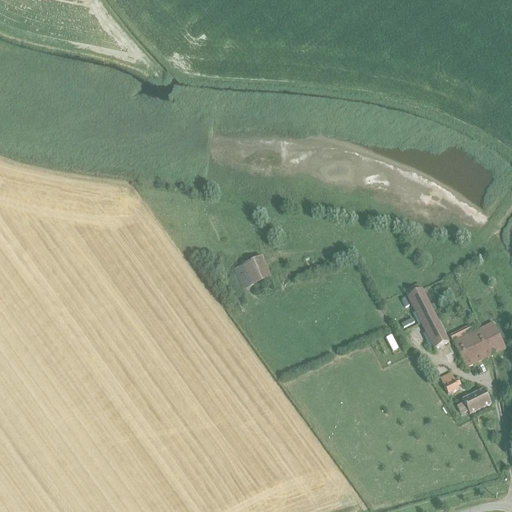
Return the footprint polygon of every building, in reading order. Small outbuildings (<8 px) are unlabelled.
[(263,258),(231,269),(239,292),(271,281),(263,258)] [(432,348),(434,351),(449,343),(422,290),(422,291),(419,285),(404,292),(415,314),(412,315),(419,327),(421,326),(425,335),(423,336),(430,349),(432,348)] [(405,329),(416,323),(414,318),(402,324),(405,329)] [(455,348),(466,370),(506,350),(493,323),(454,343),(455,346),(455,348)] [(449,336),(452,342),(473,332),(470,326),(449,336)] [(451,374),(440,379),(448,396),(459,391),(457,388),(461,386),(458,380),(454,382),(451,374)] [(483,390),(462,401),(470,416),(491,406),(483,390)]
